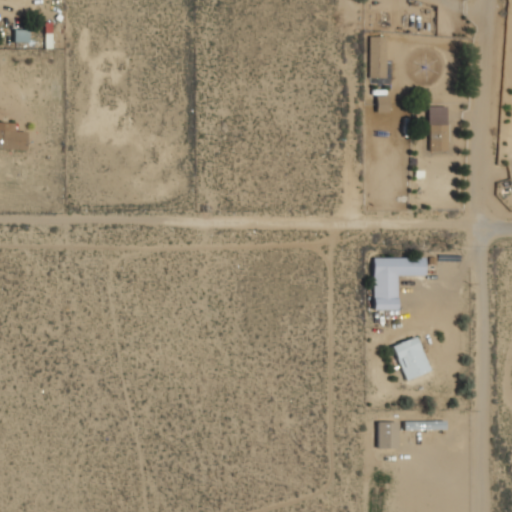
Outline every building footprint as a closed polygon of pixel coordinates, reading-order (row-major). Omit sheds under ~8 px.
[(367,76),(381,76),(381,63),(367,63),(367,76)] [(374,112),(387,112),(387,94),(374,95),(374,112)] [(0,148),(22,149),(22,132),(10,131),(11,123),(0,122),(0,148)] [(442,124),(425,124),(425,150),(442,150),(442,124)] [(395,309),(394,275),(423,274),(423,256),(371,258),(372,309),(395,309)] [(404,380),(428,370),(414,335),(390,345),(404,380)] [(442,420),(403,422),(403,429),(442,428),(442,420)] [(395,448),(396,421),(375,421),(375,448),(395,448)]
